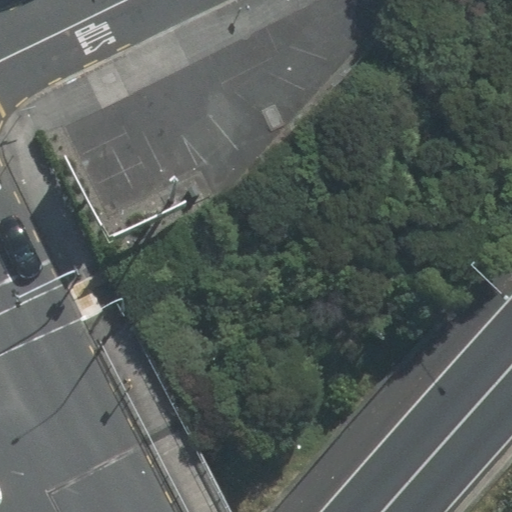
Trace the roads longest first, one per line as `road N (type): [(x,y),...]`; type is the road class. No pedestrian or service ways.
road 1 (motorway): [(386,511),(511,371)]
road 2 (residential): [(0,62),(127,0)]
